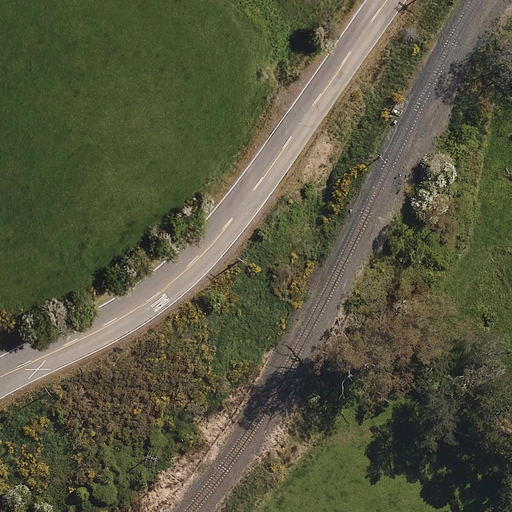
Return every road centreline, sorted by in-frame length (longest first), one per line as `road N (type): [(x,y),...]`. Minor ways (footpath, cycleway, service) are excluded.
road 1 (secondary): [(386,0),(226,227),(153,298)]
road 2 (secondary): [(0,377),(153,298)]
